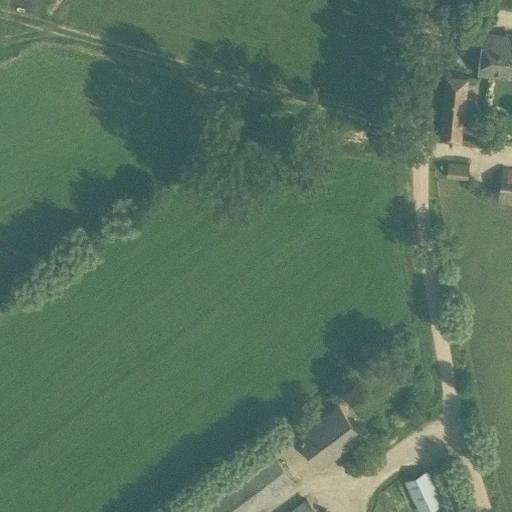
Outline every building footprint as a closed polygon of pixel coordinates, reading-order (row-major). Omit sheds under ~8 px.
[(511,36),(486,34),(482,72),(511,75),(511,36)] [(446,74),(438,138),(461,140),(468,76),(446,74)] [(486,120),(484,130),(502,134),(504,123),(486,120)] [(448,164),(447,178),(468,181),(470,167),(448,164)] [(494,179),(494,190),(500,202),(511,202),(511,170),(503,170),(494,179)] [(339,406),(298,436),(320,466),(361,436),(339,406)] [(283,422),(256,443),(267,457),(294,437),(283,422)] [(250,511),(293,480),(273,453),(192,511),(250,511)] [(431,468),(406,480),(421,511),(423,511),(446,502),(431,468)] [(316,511),(307,500),(291,511),(316,511)]
